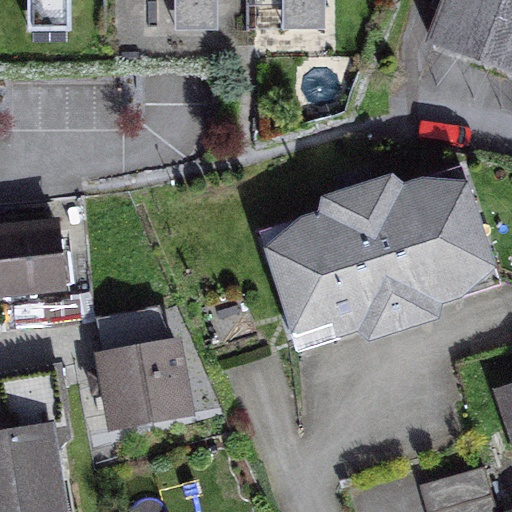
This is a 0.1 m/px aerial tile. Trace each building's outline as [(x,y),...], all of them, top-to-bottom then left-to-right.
[(29,0),(30,33),(70,32),(69,0),(29,0)] [(176,0),(177,32),(217,32),(216,0),(176,0)] [(250,0),(250,32),(325,31),(324,0),(250,0)] [(511,0),(450,0),(434,44),(511,73),(511,0)] [(459,301),(501,287),(491,257),(486,259),(467,201),(472,199),(462,169),(421,183),(423,188),(402,195),(391,186),(328,206),(325,220),(304,227),(302,221),(261,235),(271,264),(276,262),(295,321),(289,322),(299,353),(341,339),(339,334),(360,327),(371,337),(433,317),(437,302),(457,295),(459,301)] [(0,294),(63,288),(57,227),(0,232),(0,294)] [(172,346),(157,310),(104,320),(111,357),(101,358),(104,373),(92,375),(95,395),(107,393),(114,429),(189,415),(176,345),(172,346)] [(60,453),(71,440),(60,368),(4,377),(14,437),(0,438),(0,511),(60,511),(54,469),(60,453)] [(511,383),(499,387),(511,431),(511,383)] [(511,511),(511,447),(509,449),(505,434),(486,440),(506,511),(511,511)] [(497,511),(485,469),(429,485),(436,511),(497,511)]
